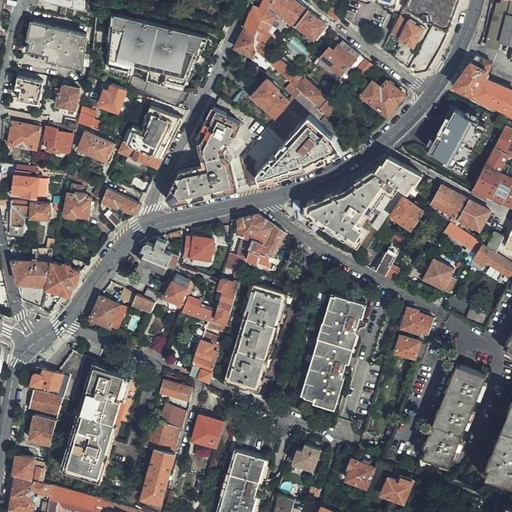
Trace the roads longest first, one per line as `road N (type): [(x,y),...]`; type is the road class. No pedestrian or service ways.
road 1 (residential): [(65,316),(75,327),(335,435)]
road 2 (tertiary): [(65,316),(137,230),(262,199)]
road 3 (residential): [(262,199),(312,243),(440,313)]
road 4 (tertiary): [(262,199),(314,185),(355,162),(430,94)]
road 5 (unknown): [(380,144),(508,214)]
